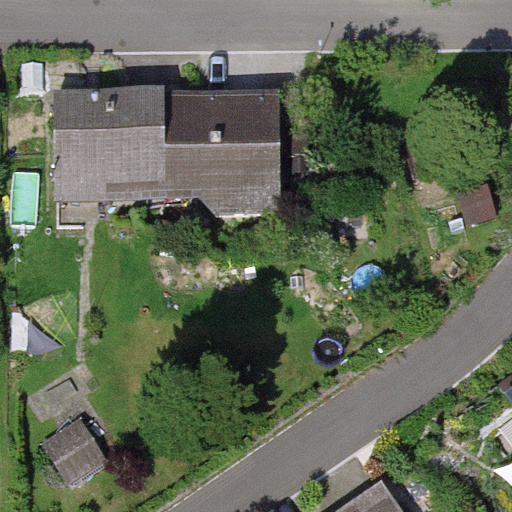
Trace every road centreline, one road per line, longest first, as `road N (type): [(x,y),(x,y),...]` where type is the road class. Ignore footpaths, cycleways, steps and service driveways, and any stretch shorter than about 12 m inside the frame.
road 1 (residential): [(511,19),(0,25)]
road 2 (residential): [(222,511),(391,396),(511,292)]
